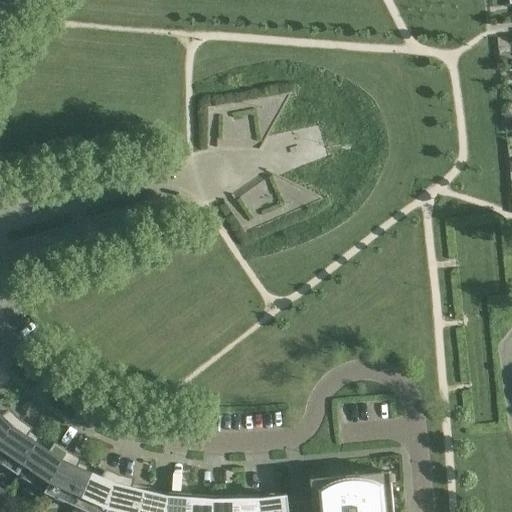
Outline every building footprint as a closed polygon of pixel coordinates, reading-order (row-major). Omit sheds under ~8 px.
[(314,136),(320,134),(318,126),(303,130),(311,155),(319,152),(314,136)] [(0,445),(20,421),(11,412),(7,416),(0,409),(0,445)] [(0,445),(0,462),(18,475),(41,442),(28,433),(31,428),(20,421),(0,445)] [(18,475),(45,493),(67,453),(57,446),(54,450),(41,442),(18,475)] [(45,493),(75,506),(92,470),(77,463),(79,459),(67,453),(45,493)] [(75,506),(88,511),(107,511),(120,477),(108,471),(106,476),(92,470),(75,506)] [(395,511),(392,472),(322,478),(323,489),(313,489),(314,511),(395,511)] [(107,511),(140,511),(147,489),(132,485),(133,480),(120,477),(107,511)] [(140,511),(166,511),(169,494),(147,489),(140,511)] [(166,511),(191,511),(192,496),(169,494),(166,511)] [(262,497),(262,511),(287,511),(286,494),(262,497)] [(191,511),(215,511),(215,497),(192,496),(191,511)] [(215,511),(238,511),(239,497),(215,497),(215,511)] [(239,497),(238,511),(262,511),(262,497),(239,497)]
